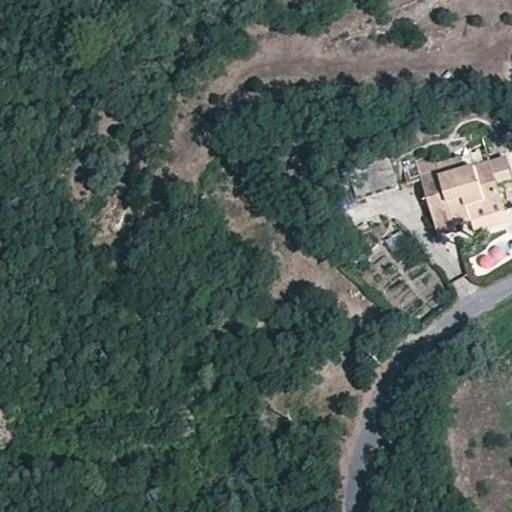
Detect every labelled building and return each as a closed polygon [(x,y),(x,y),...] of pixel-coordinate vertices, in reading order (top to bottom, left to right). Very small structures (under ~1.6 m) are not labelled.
[(398,189),(389,158),(364,165),(374,197),(398,189)] [(511,180),(511,175),(507,159),(443,178),(436,158),(416,165),(421,181),(438,238),(457,233),(456,227),(472,223),(470,216),(504,206),(497,185),(511,180)] [(364,165),(348,170),(358,203),(374,197),(364,165)] [(421,181),(416,165),(404,168),(409,185),(421,181)] [(504,206),(470,216),(472,223),(506,212),(504,206)]
